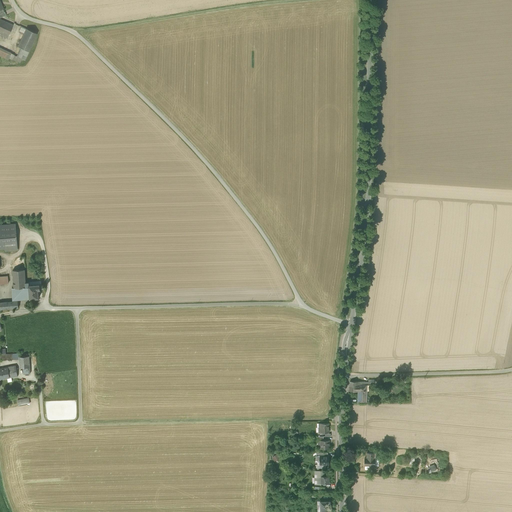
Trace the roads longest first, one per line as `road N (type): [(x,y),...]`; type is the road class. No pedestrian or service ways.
road 1 (unclassified): [(12,0),(21,18),(72,34),(127,80),(260,230),(300,302),(350,324)]
road 2 (tertiary): [(350,324),(367,204),(370,0)]
road 3 (track): [(340,417),(80,422)]
road 4 (unclassified): [(511,369),(343,376)]
road 5 (tertiary): [(342,511),(343,376)]
